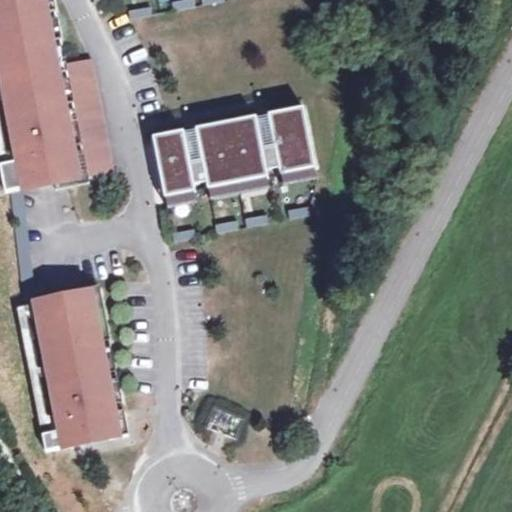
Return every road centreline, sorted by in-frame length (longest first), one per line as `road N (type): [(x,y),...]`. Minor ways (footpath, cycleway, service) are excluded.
road 1 (unclassified): [(511,71),(336,421),(293,475),(219,496)]
road 2 (residential): [(183,473),(168,427),(164,328),(124,109),(76,0)]
